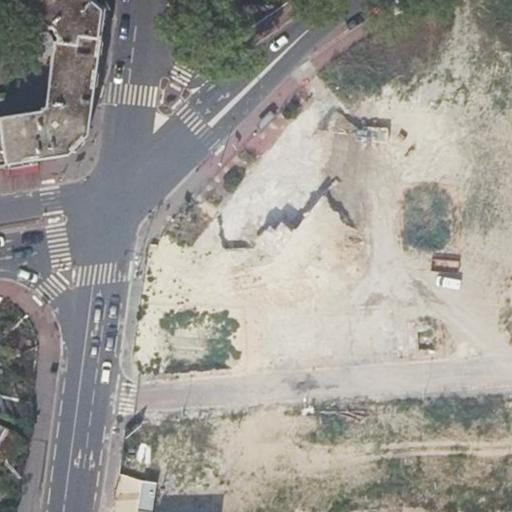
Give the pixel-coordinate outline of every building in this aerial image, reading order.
[(12,0),(48,30),(50,28),(52,30),(55,39),(55,42),(52,43),(45,106),(37,113),(0,118),(0,166),(67,156),(87,136),(88,126),(99,44),(103,10),(94,2),(96,0),(12,0)] [(233,215),(281,250),(355,151),(307,116),(233,215)] [(475,155),(495,157),(497,144),(477,141),(475,155)] [(511,169),(477,170),(479,234),(511,233),(511,169)] [(265,265),(270,360),(451,351),(448,298),(416,300),(414,278),(441,276),(440,252),(459,251),(455,175),(406,177),(409,232),(387,233),(388,259),(265,265)] [(511,293),(497,294),(499,344),(511,343),(511,293)] [(0,461),(25,426),(37,344),(29,315),(21,308),(15,302),(0,297),(0,461)]
